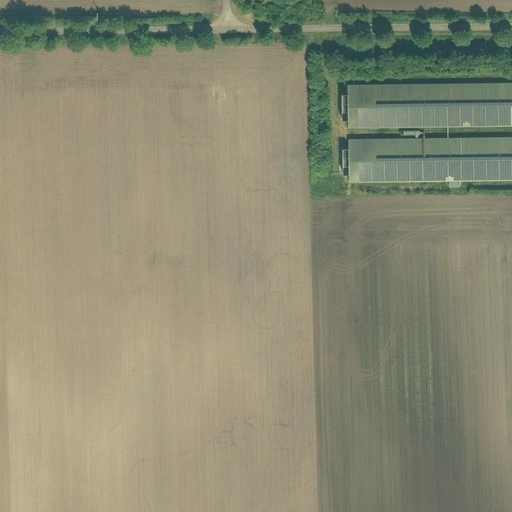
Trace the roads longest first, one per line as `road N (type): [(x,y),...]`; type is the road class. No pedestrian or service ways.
road 1 (unclassified): [(226,29),(511,26)]
road 2 (unclassified): [(0,32),(226,29)]
